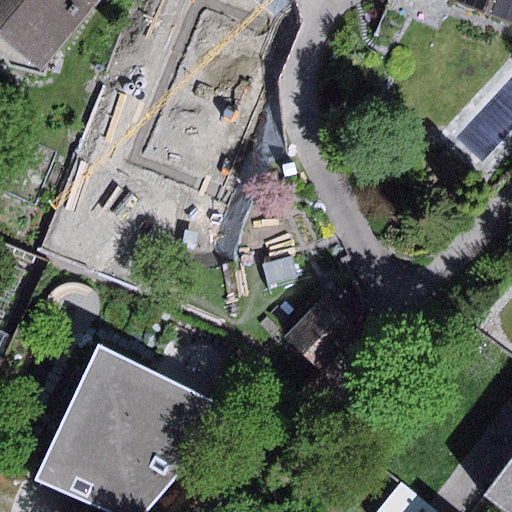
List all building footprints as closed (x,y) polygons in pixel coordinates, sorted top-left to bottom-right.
[(0,0),(0,35),(45,71),(101,0),(0,0)] [(511,0),(457,0),(511,21),(511,0)] [(321,298),(285,338),(319,369),(355,329),(321,298)] [(147,511),(236,413),(101,347),(36,483),(109,511),(147,511)] [(511,511),(511,461),(486,496),(505,511),(511,511)] [(436,511),(402,484),(378,511),(436,511)]
